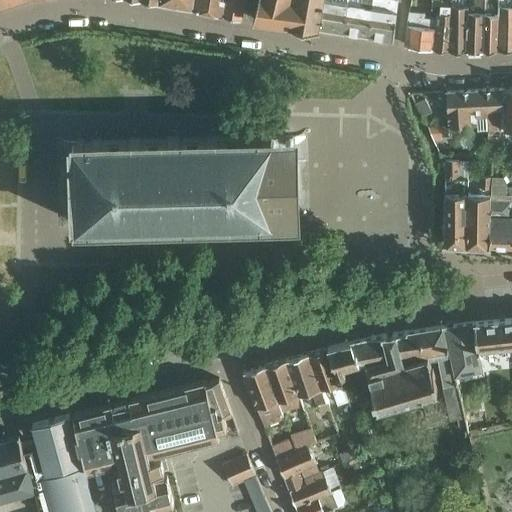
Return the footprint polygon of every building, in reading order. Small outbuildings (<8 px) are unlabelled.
[(192,0),(191,6),(222,13),(223,0),(192,0)] [(223,0),(222,13),(240,17),(243,0),(223,0)] [(318,27),(323,0),(257,0),(253,18),(318,27)] [(348,2),(348,0),(323,0),(318,27),(344,31),(349,2),(348,2)] [(366,35),(371,6),(371,0),(348,0),(348,2),(349,2),(344,31),(366,35)] [(371,0),(371,6),(366,35),(368,35),(392,39),(396,11),(396,0),(371,0)] [(449,47),(451,0),(430,0),(430,6),(436,6),(435,16),(434,47),(449,47)] [(466,10),(467,10),(467,4),(466,4),(465,0),(451,0),(449,47),(466,48),(466,10)] [(484,11),(484,8),(484,0),(473,0),(473,11),(467,10),(466,10),(466,48),(482,47),(482,11),(484,11)] [(496,10),(496,0),(489,0),(489,9),(484,8),(484,11),(482,11),(482,47),(499,48),(499,10),(496,10)] [(511,0),(496,0),(496,10),(499,10),(499,48),(511,48),(511,0)] [(434,47),(435,16),(423,15),(424,11),(409,10),(406,23),(405,43),(434,47)] [(421,71),(421,87),(438,87),(438,72),(421,71)] [(511,127),(511,85),(502,86),(502,87),(503,108),(499,109),(500,127),(500,128),(511,127)] [(487,127),(500,127),(499,109),(503,108),(502,87),(467,89),(468,110),(475,109),(476,115),(484,115),(487,127)] [(476,123),(476,115),(475,109),(468,110),(467,89),(446,90),(448,124),(476,123)] [(414,102),(421,115),(430,110),(424,97),(414,102)] [(428,125),(433,138),(441,137),(441,134),(449,134),(448,126),(445,126),(444,124),(428,125)] [(292,135),(271,135),(271,134),(261,134),(261,136),(254,136),(254,134),(244,135),(244,136),(217,137),(217,135),(204,136),(204,137),(178,138),(178,137),(166,137),(166,138),(140,139),(140,138),(126,138),(126,139),(100,140),(100,139),(90,139),(90,140),(83,140),(83,139),(73,140),(73,141),(69,142),(72,222),(76,221),(76,223),(84,223),(84,222),(93,222),(93,223),(103,223),(103,221),(129,220),(129,222),(143,221),(143,220),(169,219),(169,221),(180,220),(180,219),(206,218),(206,219),(221,219),(221,218),(247,217),(247,218),(257,218),(257,217),(264,216),(264,218),(273,217),(273,216),(294,215),(292,135)] [(465,243),(467,192),(467,177),(458,177),(458,168),(468,168),(468,159),(444,158),(444,176),(443,242),(465,243)] [(491,192),(491,175),(480,175),(479,192),(467,192),(465,243),(487,244),(489,192),(491,192)] [(511,245),(511,184),(506,185),(506,180),(503,176),(491,175),(491,192),(489,192),(487,244),(511,245)] [(511,316),(465,322),(467,340),(475,340),(476,346),(511,342),(511,316)] [(455,373),(481,368),(476,346),(475,340),(467,340),(465,322),(443,324),(445,343),(448,343),(455,373)] [(465,418),(455,373),(448,343),(445,343),(443,324),(328,346),(337,375),(345,372),(343,366),(352,363),(354,370),(366,366),(377,403),(435,387),(428,359),(437,358),(450,418),(456,416),(459,427),(466,425),(465,418)] [(339,380),(337,375),(328,346),(307,352),(319,387),(321,386),(331,384),(337,401),(346,398),(339,380)] [(329,405),(321,386),(319,387),(307,352),(285,358),(300,393),(311,390),(319,409),(329,405)] [(285,358),(265,364),(278,399),(290,396),(298,417),(307,413),(300,393),(285,358)] [(285,416),(282,409),(278,399),(265,364),(243,370),(264,423),(285,416)] [(77,434),(81,448),(85,465),(86,470),(118,462),(119,467),(116,467),(119,480),(122,480),(124,484),(113,487),(119,511),(175,511),(174,509),(172,509),(171,503),(173,503),(166,474),(154,477),(153,472),(163,469),(160,457),(150,459),(149,454),(219,437),(218,430),(227,428),(223,412),(231,410),(219,378),(206,382),(205,379),(127,398),(128,401),(112,404),(112,402),(72,412),(77,434)] [(39,446),(25,450),(36,491),(41,511),(44,510),(44,511),(96,511),(84,465),(85,465),(81,448),(77,434),(76,435),(70,417),(69,413),(32,423),(33,427),(39,446)] [(310,426),(290,432),(291,436),(295,447),(307,443),(315,440),(310,426)] [(352,429),(337,432),(340,446),(355,442),(352,429)] [(0,437),(0,500),(36,491),(25,450),(20,432),(0,437)] [(276,456),(295,447),(291,436),(272,444),(276,456)] [(283,474),(299,468),(314,462),(319,461),(317,456),(312,458),(307,443),(295,447),(276,456),(283,474)] [(223,463),(231,483),(255,474),(246,453),(223,463)] [(295,504),(330,489),(322,467),(302,476),(304,482),(289,488),(295,504)] [(304,482),(302,476),(299,468),(283,474),(289,488),(304,482)] [(298,511),(318,511),(332,507),(343,502),(345,498),(340,486),(330,489),(295,504),(298,511)]
